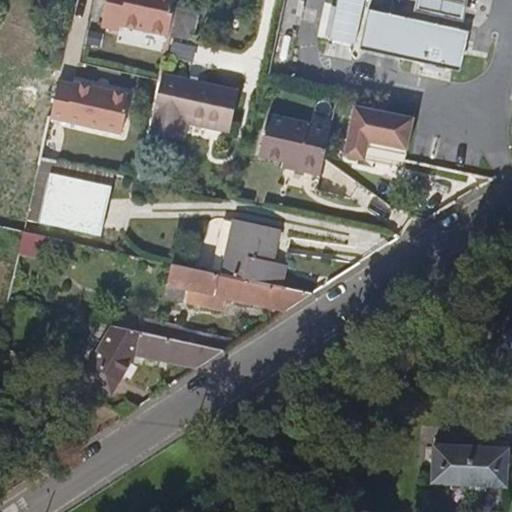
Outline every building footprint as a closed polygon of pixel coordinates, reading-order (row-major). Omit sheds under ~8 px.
[(177,2),(177,0),(107,0),(102,27),(120,31),(121,26),(170,36),(177,2)] [(364,0),(338,0),(329,44),(352,50),(364,0)] [(469,0),(418,0),(415,12),(464,24),(469,0)] [(330,35),(337,3),(326,1),(320,33),(330,35)] [(193,41),(200,7),(177,2),(170,36),(193,41)] [(470,33),(371,10),(361,52),(460,75),(470,33)] [(228,130),(237,93),(161,75),(160,82),(148,134),(179,142),(184,120),(228,130)] [(122,134),(131,96),(75,84),(74,86),(57,82),(54,96),(49,119),(122,134)] [(49,119),(54,96),(19,89),(11,127),(26,131),(19,166),(14,187),(6,228),(25,232),(41,159),(49,119)] [(404,148),(411,119),(386,114),(385,118),(367,115),(368,110),(352,107),(342,156),(359,159),(362,146),(363,140),(404,148)] [(325,156),(331,129),(269,114),(260,155),(296,164),(294,169),(320,175),(325,156)] [(404,148),(363,140),(362,146),(403,154),(404,148)] [(14,187),(19,166),(9,164),(5,185),(14,187)] [(102,234),(112,185),(51,172),(41,221),(102,234)] [(272,271),(281,231),(238,221),(226,276),(284,288),(287,274),(272,271)] [(288,311),(313,295),(284,288),(226,276),(209,272),(205,292),(227,297),(224,309),(258,317),(261,305),(288,311)] [(140,330),(144,318),(120,309),(116,321),(140,330)] [(199,370),(226,352),(115,328),(86,378),(114,394),(136,356),(199,370)] [(507,486),(509,448),(435,444),(434,483),(507,486)]
